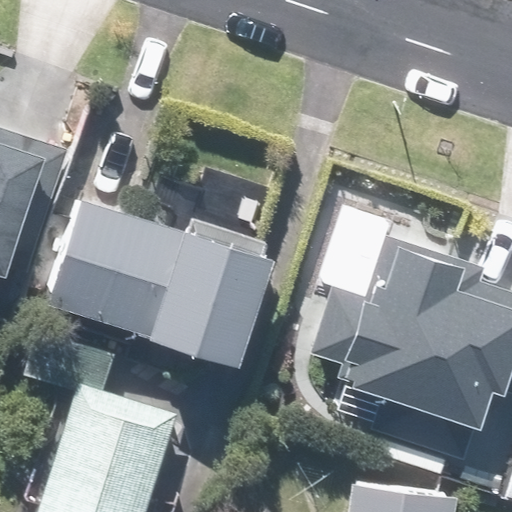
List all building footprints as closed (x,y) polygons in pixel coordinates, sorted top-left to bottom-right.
[(0,145),(0,231),(27,156),(0,145)] [(71,199),(36,301),(216,363),(251,261),(71,199)] [(434,476),(442,456),(449,458),(475,385),(486,389),(511,316),(511,314),(438,288),(447,266),(373,239),(380,221),(334,204),(306,281),(325,288),(303,346),(331,356),(324,375),(372,392),(360,426),(373,431),(366,451),(434,476)] [(130,511),(161,414),(94,393),(104,362),(23,336),(13,368),(61,383),(20,511),(130,511)] [(511,466),(503,497),(511,499),(511,466)] [(442,511),(445,494),(339,480),(334,511),(442,511)]
